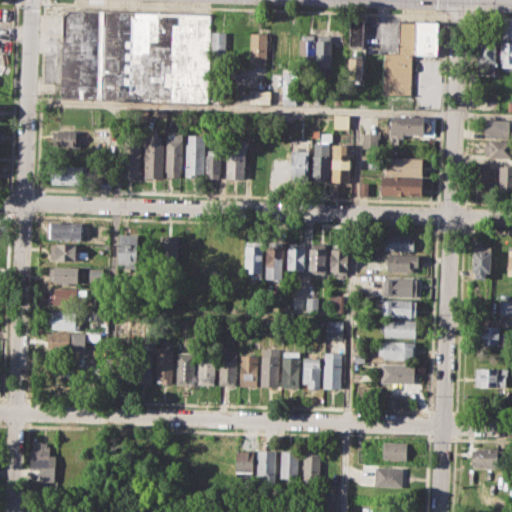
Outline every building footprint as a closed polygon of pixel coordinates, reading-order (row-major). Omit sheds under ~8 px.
[(60,94),(62,15),(69,10),(208,14),(206,99),(60,94)] [(350,18),(363,19),(361,48),(349,48),(350,18)] [(383,53),(398,53),(399,21),(414,22),(411,95),(382,94),(383,53)] [(417,21),(416,54),(438,54),(439,22),(417,21)] [(212,30),(227,31),(226,58),(211,57),(212,30)] [(251,33),(268,33),(267,58),(259,58),(259,66),(250,65),(251,33)] [(300,35),(314,35),(314,68),(299,68),(300,35)] [(317,35),(332,35),(331,68),(317,68),(317,35)] [(478,37),(496,37),(495,73),(477,73),(478,37)] [(511,38),(501,38),(501,66),(511,66),(511,38)] [(349,55),(361,55),(360,82),(347,81),(349,55)] [(255,89),(273,90),(273,103),(255,102),(255,89)] [(282,91),(300,92),(299,104),(282,103),(282,91)] [(334,114),(348,115),(348,127),(334,127),(334,114)] [(391,116),(434,118),(434,135),(403,134),(403,137),(396,137),(396,133),(391,133),(391,116)] [(485,120),(509,121),(509,137),(484,136),(485,120)] [(57,129),(80,130),(80,140),(87,140),(86,147),(56,146),(57,129)] [(145,142),(151,142),(151,130),(160,131),(160,142),(164,142),(163,177),(144,177),(145,142)] [(362,131),(378,132),(378,150),(361,150),(362,131)] [(168,132),(166,176),(182,177),(184,132),(168,132)] [(320,132),(332,132),(331,141),(320,141),(320,132)] [(188,134),(187,177),(204,177),(205,135),(188,134)] [(225,178),(226,144),(236,144),(236,139),(245,139),(244,178),(225,178)] [(484,140),(511,141),(510,157),(484,157),(484,140)] [(124,143),(140,143),(139,177),(123,177),(124,143)] [(336,144),(346,144),(346,148),(350,148),(349,183),(332,182),(332,158),(336,158),(336,144)] [(312,179),(313,147),(329,148),(328,179),(312,179)] [(208,148),(207,178),(221,178),(222,149),(208,148)] [(292,149),(309,149),(308,181),(291,181),(292,149)] [(387,156),(422,157),(421,175),(387,173),(387,156)] [(471,164),(490,164),(490,189),(471,188),(471,164)] [(52,165),(87,166),(86,184),(51,183),(52,165)] [(499,165),(511,165),(511,189),(498,189),(499,165)] [(382,176),(422,177),(421,196),(381,194),(382,176)] [(359,181),(369,181),(368,195),(359,195),(359,181)] [(50,221),(81,221),(81,238),(50,238),(50,221)] [(119,232),(138,233),(137,265),(118,264),(119,232)] [(384,233),(414,233),(413,250),(384,250),(384,233)] [(160,234),(178,235),(178,268),(159,267),(160,234)] [(182,235),(182,266),(199,266),(200,236),(182,235)] [(245,240),(264,240),(263,278),(252,277),(252,272),(249,272),(249,267),(244,267),(245,240)] [(267,241),(266,278),(283,278),(284,241),(267,241)] [(288,242),(288,269),(305,270),(305,242),(288,242)] [(51,243),(75,244),(75,250),(89,251),(88,259),(50,258),(51,243)] [(310,243),(310,272),(326,273),(326,243),(310,243)] [(331,244),(330,275),(348,276),(349,245),(331,244)] [(474,245),(492,246),(491,272),(473,272),(474,245)] [(388,254),(418,254),(418,266),(413,266),(413,271),(387,271),(388,254)] [(50,266),(78,266),(78,281),(49,281),(50,266)] [(89,267),(104,267),(104,276),(89,276),(89,267)] [(384,276),(418,277),(417,296),(384,295),(384,276)] [(49,288),(77,288),(77,304),(49,303),(49,288)] [(329,295),(344,295),(343,312),(328,312),(329,295)] [(307,297),(319,297),(318,312),(306,312),(307,297)] [(384,298),(416,300),(415,316),(383,314),(384,298)] [(499,299),(511,299),(511,314),(499,314),(499,299)] [(49,310),(84,311),(83,329),(52,328),(52,321),(48,321),(49,310)] [(384,318),(415,319),(415,337),(383,336),(384,318)] [(326,320),(342,321),(342,337),(326,337),(326,320)] [(477,325),(500,326),(500,334),(507,334),(506,345),(477,344),(477,325)] [(48,331),(85,332),(85,350),(53,349),(53,340),(48,340),(48,331)] [(379,340),(415,341),(415,359),(383,359),(384,354),(379,354),(379,340)] [(156,346),(173,346),(172,382),(155,381),(156,346)] [(262,348),(260,385),(278,386),(280,348),(262,348)] [(136,350),(153,351),(152,381),(135,380),(136,350)] [(283,351),(282,386),(298,387),(300,351),(283,351)] [(324,351),(342,351),(341,387),(324,387),(324,351)] [(177,352),(194,352),(194,383),(176,382),(177,352)] [(198,353),(215,353),(214,383),(197,383),(198,353)] [(220,354),(236,354),(235,385),(219,384),(220,354)] [(239,384),(240,354),(257,355),(256,385),(239,384)] [(355,354),(365,354),(365,362),(355,361),(355,354)] [(304,356),(303,383),(309,383),(309,386),(320,387),(321,357),(304,356)] [(381,363),(414,364),(413,383),(380,383),(381,363)] [(476,367),(508,368),(507,386),(475,385),(476,367)] [(383,441),(407,442),(406,459),(382,458),(383,441)] [(37,442),(47,442),(47,446),(50,446),(50,454),(55,454),(55,481),(40,481),(41,468),(30,468),(30,452),(33,452),(33,445),(37,445),(37,442)] [(215,444),(232,444),(232,468),(229,467),(229,490),(215,490),(215,444)] [(472,447),(500,447),(499,467),(476,466),(476,463),(471,463),(472,447)] [(236,449),(253,449),(253,475),(236,475),(236,449)] [(280,450),(300,449),(300,485),(287,485),(287,477),(280,477),(280,450)] [(258,450),(276,450),(275,487),(257,487),(258,450)] [(303,450),(320,450),(319,483),(303,483),(303,450)] [(375,466),(402,467),(402,486),(375,486),(375,466)]
